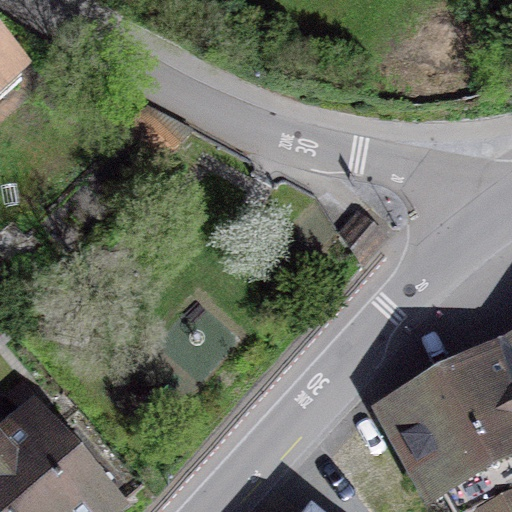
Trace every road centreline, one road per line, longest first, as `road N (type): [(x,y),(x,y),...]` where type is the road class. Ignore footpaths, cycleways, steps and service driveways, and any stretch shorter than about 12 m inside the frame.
road 1 (residential): [(35,0),(206,111),(449,192),(483,223)]
road 2 (residential): [(483,223),(446,251),(203,511)]
